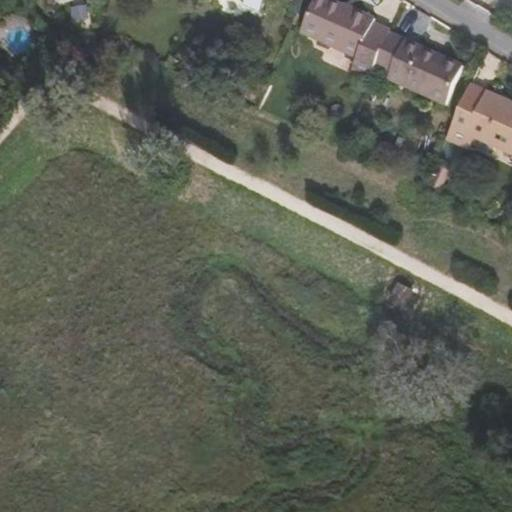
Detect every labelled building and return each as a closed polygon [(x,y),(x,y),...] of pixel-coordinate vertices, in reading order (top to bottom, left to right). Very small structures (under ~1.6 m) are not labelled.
[(243,0),(242,4),(260,12),(265,0),(243,0)] [(353,69),(370,77),(375,67),(390,33),(391,31),(374,23),(376,19),(355,10),(354,12),(328,0),(315,0),(301,32),(358,58),(353,69)] [(86,6),(75,9),(77,22),(88,20),(86,6)] [(390,33),(375,67),(390,74),(388,78),(446,104),(464,66),(390,33)] [(240,81),(238,96),(253,98),(255,84),(240,81)] [(470,87),(446,138),(468,148),(473,136),(511,153),(511,102),(486,91),(485,94),(470,87)] [(440,166),(431,185),(438,189),(448,170),(440,166)] [(414,291),(401,284),(394,296),(407,303),(414,291)]
